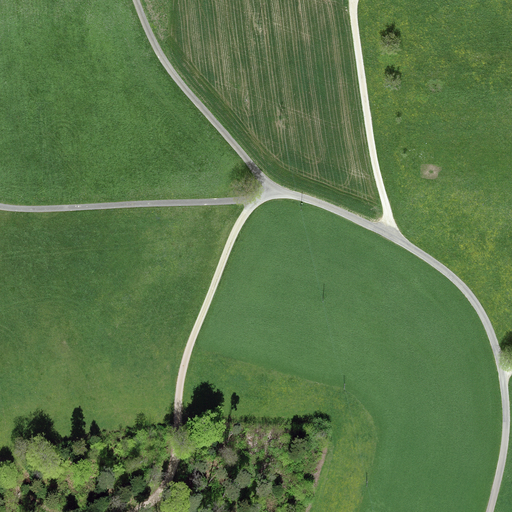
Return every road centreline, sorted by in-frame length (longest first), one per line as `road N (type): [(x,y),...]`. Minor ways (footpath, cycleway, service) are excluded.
road 1 (track): [(258,197),(185,360),(171,479),(137,511)]
road 2 (track): [(502,363),(480,304),(442,266),(392,235),(269,187)]
road 3 (track): [(269,187),(258,197),(38,210),(0,204)]
road 4 (track): [(392,235),(352,0)]
road 5 (track): [(269,187),(164,62),(134,0)]
road 6 (track): [(491,511),(508,415),(502,363)]
